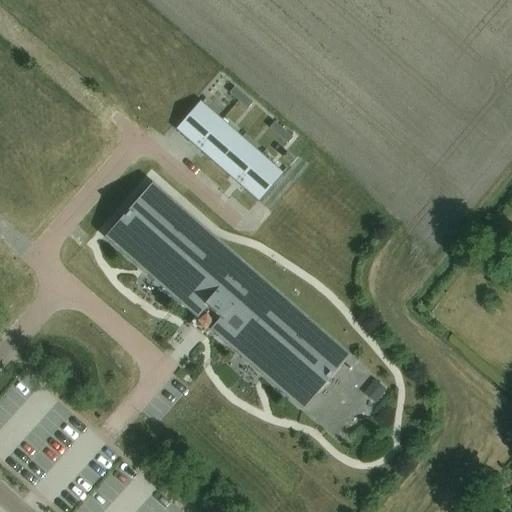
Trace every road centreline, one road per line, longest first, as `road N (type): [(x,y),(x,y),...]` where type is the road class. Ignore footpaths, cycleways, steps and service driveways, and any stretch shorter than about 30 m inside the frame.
road 1 (residential): [(66,285),(37,260),(140,141),(235,223)]
road 2 (unclassified): [(66,285),(161,373)]
